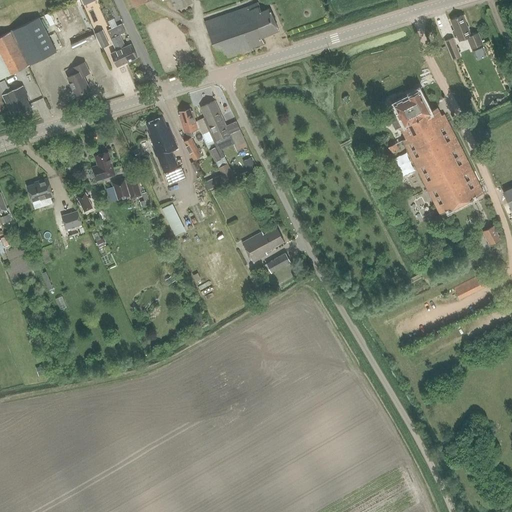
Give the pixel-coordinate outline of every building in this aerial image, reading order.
[(217,0),(220,9),(224,8),(232,28),(234,27),(238,36),(256,30),(254,25),(256,24),(247,0),(217,0)] [(94,23),(100,20),(96,10),(90,13),(94,23)] [(470,36),(461,14),(449,19),(454,30),(451,30),(454,37),(456,36),(458,41),(466,38),(470,49),(482,44),(477,33),(470,36)] [(30,65),(30,66),(56,53),(40,18),(13,32),(30,65)] [(111,39),(125,32),(122,24),(107,31),(111,39)] [(103,48),(110,44),(104,30),(96,34),(103,48)] [(0,80),(30,66),(30,65),(13,32),(0,37),(0,80)] [(131,45),(125,48),(120,36),(116,38),(128,63),(137,58),(131,45)] [(118,67),(128,63),(116,38),(112,40),(117,51),(112,54),(118,67)] [(458,53),(452,38),(445,40),(451,56),(458,53)] [(487,47),(477,49),(479,58),(489,56),(487,47)] [(67,77),(75,96),(89,89),(83,76),(89,73),(84,63),(73,68),(75,73),(67,77)] [(9,92),(4,81),(0,82),(0,90),(11,115),(20,111),(22,114),(32,110),(26,99),(29,97),(24,86),(9,92)] [(397,111),(388,115),(395,129),(400,127),(405,138),(402,140),(409,154),(440,215),(484,193),(443,114),(440,115),(436,107),(428,111),(419,93),(417,94),(415,91),(408,95),(409,97),(394,105),(397,111)] [(204,117),(197,121),(201,135),(209,150),(215,147),(218,146),(216,141),(231,134),(227,125),(220,110),(218,111),(213,102),(203,107),(200,109),(204,117)] [(190,131),(196,130),(191,112),(189,112),(188,109),(180,111),(181,115),(178,115),(184,133),(185,133),(190,131)] [(165,174),(178,168),(171,151),(177,149),(168,127),(166,128),(162,117),(146,124),(151,134),(149,135),(153,145),(151,145),(156,157),(158,157),(165,174)] [(239,130),(231,134),(235,142),(233,143),(233,144),(236,151),(247,146),(239,130)] [(190,131),(185,133),(189,139),(191,138),(193,137),(190,131)] [(218,146),(215,147),(221,159),(224,157),(220,149),(233,143),(235,142),(231,134),(216,141),(218,146)] [(187,140),(184,142),(194,160),(201,156),(191,138),(189,139),(187,140)] [(396,144),(389,147),(391,153),(399,149),(396,144)] [(209,150),(215,162),(221,159),(215,147),(209,150)] [(138,148),(132,151),(135,157),(141,154),(138,148)] [(97,180),(115,175),(109,152),(95,156),(98,166),(93,167),(97,180)] [(221,159),(215,162),(225,182),(234,177),(224,157),(221,159)] [(251,158),(243,162),(248,172),(256,168),(251,158)] [(47,177),(37,180),(38,182),(27,186),(32,202),(52,195),(47,177)] [(125,179),(112,183),(113,186),(115,194),(117,200),(130,196),(125,179)] [(85,192),(77,196),(84,212),(93,208),(85,192)] [(78,211),(62,216),(66,230),(82,225),(78,211)] [(8,214),(0,218),(2,224),(10,220),(8,214)] [(180,220),(169,225),(175,237),(186,231),(180,220)] [(270,250),(285,242),(277,227),(264,234),(263,232),(243,243),(253,262),(271,252),(270,250)] [(489,245),(499,240),(492,227),(482,232),(489,245)] [(4,246),(10,244),(7,236),(0,239),(0,248),(4,247),(4,246)] [(103,239),(96,242),(99,249),(106,245),(103,239)] [(271,272),(290,261),(285,253),(267,264),(271,272)] [(53,289),(57,287),(49,270),(45,272),(53,289)] [(172,276),(165,280),(168,285),(175,281),(172,276)] [(461,284),(454,288),(459,300),(467,296),(461,284)] [(62,297),(56,299),(60,310),(66,308),(62,297)] [(42,366),(36,368),(38,376),(44,374),(42,366)]
